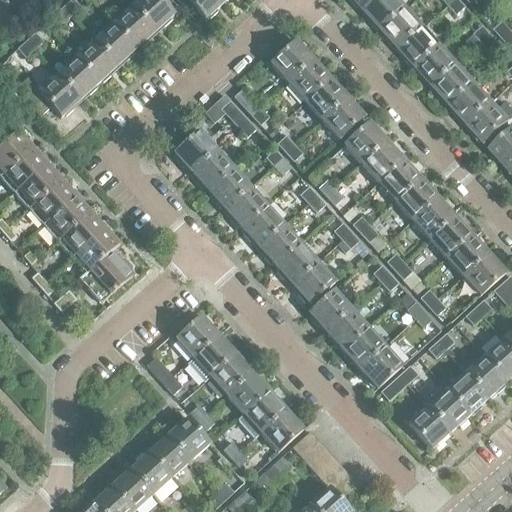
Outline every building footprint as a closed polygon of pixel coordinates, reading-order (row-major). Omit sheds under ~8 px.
[(156,0),(141,0),(131,10),(154,35),(173,18),(156,0)] [(224,6),(218,0),(185,0),(205,22),(224,6)] [(351,0),(366,15),(382,0),(351,0)] [(382,0),(366,15),(382,34),(407,11),(397,0),(382,0)] [(441,0),(449,8),(457,0),(441,0)] [(457,0),(449,8),(457,18),(467,10),(457,0)] [(72,2),(63,10),(71,19),(80,11),(72,2)] [(71,19),(63,10),(55,18),(63,26),(71,19)] [(131,10),(112,27),(135,52),(154,35),(131,10)] [(382,34),(399,53),(424,30),(407,11),(382,34)] [(494,32),(502,41),(511,33),(503,24),(494,32)] [(112,27),(94,44),(117,69),(135,52),(112,27)] [(474,37),(482,46),(491,38),(483,29),(474,37)] [(399,53),(416,72),(441,49),(424,30),(399,53)] [(511,33),(502,41),(510,50),(511,50),(511,48),(511,33)] [(35,36),(26,45),(34,53),(43,45),(35,36)] [(491,38),(482,46),(490,55),(500,47),(491,38)] [(94,44),(75,61),(98,86),(117,69),(94,44)] [(34,53),(26,45),(17,52),(25,61),(34,53)] [(271,67),(287,85),(312,63),(296,45),(271,67)] [(416,72),(433,90),(458,68),(441,49),(416,72)] [(75,61),(56,78),(80,103),(98,86),(75,61)] [(287,85),(304,104),(329,81),(312,63),(287,85)] [(433,90),(450,109),(475,87),(458,68),(433,90)] [(80,103),(56,78),(38,94),(27,82),(15,93),(40,120),(51,110),(60,121),(80,103)] [(304,104),(321,123),(346,100),(329,81),(304,104)] [(450,109),(467,128),(492,105),(475,87),(450,109)] [(234,100),(251,118),(260,110),(243,92),(234,100)] [(346,100),(321,123),(339,143),(364,120),(346,100)] [(221,112),(239,132),(248,124),(230,105),(221,112)] [(492,105),(467,128),(485,148),(510,125),(509,125),(511,122),(511,111),(507,106),(499,113),(492,105)] [(260,110),(251,118),(260,128),(269,120),(260,110)] [(248,124),(239,132),(246,141),(255,133),(248,124)] [(344,148),(361,167),(386,144),(369,126),(344,148)] [(0,149),(0,180),(32,151),(29,147),(25,147),(25,136),(21,131),(0,149)] [(511,133),(490,153),(507,172),(511,167),(511,133)] [(174,156),(191,175),(216,153),(199,134),(174,156)] [(277,147),(285,156),(294,147),(286,139),(277,147)] [(361,167),(378,186),(403,163),(386,144),(361,167)] [(294,147),(285,156),(294,165),(303,156),(294,147)] [(0,180),(14,196),(50,164),(46,159),(36,159),(36,154),(32,151),(0,180)] [(266,161),(273,169),(282,161),(275,152),(266,161)] [(191,175),(207,194),(233,171),(216,153),(191,175)] [(282,161),(273,169),(282,179),(291,170),(282,161)] [(378,186),(395,204),(420,182),(403,163),(378,186)] [(14,196),(29,213),(62,184),(58,179),(53,179),(54,168),(50,164),(14,196)] [(207,194),(224,212),(249,190),(233,171),(207,194)] [(395,204),(411,223),(437,200),(420,182),(395,204)] [(318,191),(325,199),(334,191),(327,183),(318,191)] [(29,213),(43,228),(79,196),(75,192),(65,192),(65,187),(62,184),(29,213)] [(224,212),(241,231),(266,209),(249,190),(224,212)] [(300,198),(307,206),(317,198),(309,190),(300,198)] [(334,191),(325,199),(335,209),(344,201),(334,191)] [(43,228),(58,245),(90,215),(87,212),(82,212),(83,201),(79,196),(43,228)] [(317,198),(307,206),(316,216),(325,208),(317,198)] [(411,223),(428,242),(453,219),(437,200),(411,223)] [(241,231),(258,250),(283,228),(266,209),(241,231)] [(58,245),(72,261),(108,229),(104,224),(94,224),(94,219),(90,215),(58,245)] [(428,242),(445,261),(470,238),(453,219),(428,242)] [(352,228),(360,236),(369,228),(361,220),(352,228)] [(0,222),(0,232),(3,236),(9,231),(1,221),(0,222)] [(334,234),(342,243),(351,235),(343,226),(334,234)] [(258,250),(275,269),(300,246),(283,228),(258,250)] [(369,228),(360,236),(369,246),(378,237),(369,228)] [(72,261),(86,276),(86,277),(113,253),(113,254),(120,248),(116,244),(111,243),(112,233),(108,229),(72,261)] [(9,231),(3,236),(11,245),(17,240),(9,231)] [(351,235),(342,243),(350,252),(359,244),(351,235)] [(445,261),(462,279),(487,256),(470,238),(445,261)] [(275,269),(292,288),(317,265),(300,246),(275,269)] [(86,277),(86,276),(80,282),(102,307),(135,277),(132,275),(132,269),(125,261),(114,261),(115,255),(113,254),(113,253),(86,277)] [(23,259),(31,268),(37,263),(29,254),(23,259)] [(487,256),(462,279),(480,299),(505,276),(487,256)] [(387,265),(394,273),(403,265),(396,257),(387,265)] [(317,265),(292,288),(310,308),(335,285),(317,265)] [(403,265),(394,273),(403,283),(412,275),(403,265)] [(373,277),(381,285),(390,277),(382,269),(373,277)] [(32,281),(39,290),(45,284),(38,276),(32,281)] [(390,277),(381,285),(382,286),(389,295),(398,287),(390,277)] [(493,295),(500,303),(511,292),(511,283),(510,280),(493,295)] [(45,284),(39,290),(48,299),(54,294),(45,284)] [(382,286),(377,290),(385,299),(389,295),(382,286)] [(511,292),(500,303),(508,313),(511,309),(511,292)] [(420,301),(428,310),(437,302),(429,293),(420,301)] [(309,317),(325,335),(350,312),(334,294),(309,317)] [(54,306),(62,315),(68,310),(60,301),(54,306)] [(437,302),(428,310),(436,319),(445,311),(437,302)] [(483,303),(474,311),(482,320),(491,312),(483,303)] [(407,313),(415,322),(424,314),(416,305),(407,313)] [(482,320),(474,311),(465,319),(473,328),(482,320)] [(325,335),(342,353),(367,331),(350,312),(325,335)] [(424,314),(415,322),(423,331),(432,323),(424,314)] [(177,343),(194,362),(219,339),(202,320),(177,343)] [(342,353),(359,372),(384,350),(367,331),(342,353)] [(511,333),(502,343),(511,353),(511,333)] [(446,336),(436,345),(444,354),(454,345),(446,336)] [(194,362),(211,380),(236,357),(219,339),(194,362)] [(511,353),(502,343),(483,360),(506,385),(511,379),(511,353)] [(444,354),(436,345),(428,352),(436,362),(444,354)] [(384,350),(359,372),(377,393),(402,370),(384,350)] [(211,380),(228,399),(253,376),(236,357),(211,380)] [(147,369),(166,389),(175,381),(156,360),(147,369)] [(483,360),(464,376),(487,402),(506,385),(483,360)] [(410,370),(399,379),(406,388),(417,378),(410,370)] [(228,399),(245,417),(270,394),(253,376),(228,399)] [(464,376),(446,393),(468,419),(487,402),(464,376)] [(406,388),(399,379),(382,394),(390,403),(406,388)] [(175,381),(166,389),(174,397),(183,389),(175,381)] [(446,393),(427,410),(449,436),(468,419),(446,393)] [(245,417),(261,435),(287,412),(270,394),(245,417)] [(190,416),(198,426),(207,418),(199,408),(190,416)] [(449,436),(427,410),(410,426),(433,451),(449,436)] [(287,412),(261,435),(279,455),(304,432),(287,412)] [(207,418),(198,426),(206,434),(215,426),(207,418)] [(187,420),(168,438),(191,463),(210,446),(187,420)] [(294,451),(301,459),(319,444),(311,435),(294,451)] [(168,438),(149,455),(172,480),(191,463),(168,438)] [(301,459),(309,468),(327,452),(319,444),(301,459)] [(223,453),(232,462),(241,454),(232,445),(223,453)] [(309,468),(318,478),(335,462),(327,452),(309,468)] [(241,454),(232,462),(244,476),(247,473),(243,468),(248,463),(241,454)] [(149,455),(130,472),(153,497),(172,480),(149,455)] [(283,459),(273,468),(281,477),(291,468),(283,459)] [(318,478),(326,486),(343,470),(335,462),(318,478)] [(281,477),(273,468),(264,476),(272,485),(281,477)] [(326,486),(330,491),(334,495),(351,479),(343,470),(326,486)] [(130,472),(112,489),(132,511),(137,511),(153,497),(130,472)] [(351,479),(334,495),(342,504),(360,488),(351,479)] [(226,485),(218,493),(226,502),(235,495),(226,485)] [(132,511),(112,489),(93,506),(98,511),(132,511)] [(330,491),(310,509),(313,511),(349,511),(342,504),(334,495),(330,491)] [(226,502),(218,493),(207,502),(216,511),(226,502)] [(245,494),(236,502),(244,510),(253,502),(245,494)] [(241,511),(244,510),(236,502),(227,510),(229,511),(241,511)]
